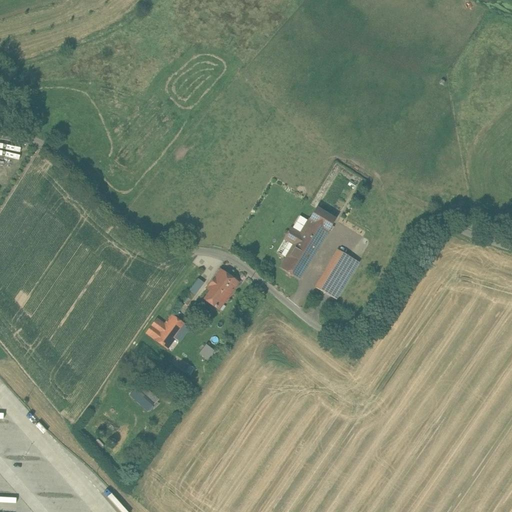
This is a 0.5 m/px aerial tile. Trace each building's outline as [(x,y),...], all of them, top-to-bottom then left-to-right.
[(335,220),(316,209),(310,219),(303,232),(321,243),(329,230),(329,231),(335,220)] [(301,235),(291,229),(285,238),(295,244),(281,267),(300,278),(321,243),(303,232),(301,235)] [(348,256),(338,250),(332,261),(341,266),(348,256)] [(341,266),(332,261),(316,288),(325,293),(341,266)] [(237,283),(220,271),(208,288),(214,293),(208,301),(219,309),(237,283)] [(199,279),(190,291),(192,292),(195,295),(204,283),(199,279)] [(192,292),(184,302),(188,305),(195,295),(192,292)] [(184,325),(172,316),(165,326),(161,330),(174,339),(184,325)] [(174,339),(161,330),(165,326),(157,320),(147,333),(155,339),(167,348),(174,339)] [(202,353),(210,359),(216,350),(208,344),(202,353)] [(150,411),(157,402),(139,387),(132,395),(150,411)] [(119,511),(104,495),(99,500),(110,511),(119,511)]
